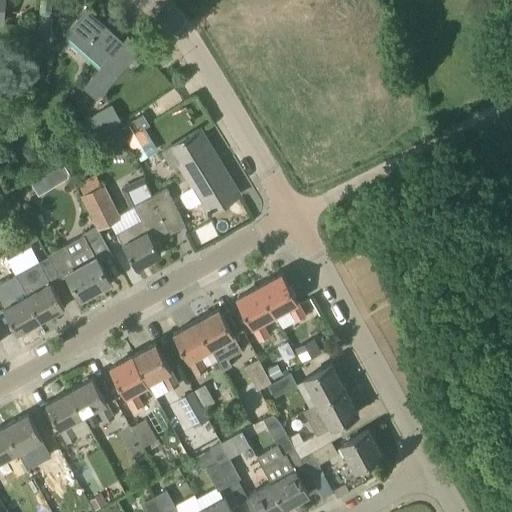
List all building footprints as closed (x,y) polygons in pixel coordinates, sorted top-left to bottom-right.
[(97,99),(108,86),(142,48),(128,35),(122,42),(112,33),(113,32),(86,8),(64,33),(101,66),(83,86),(97,99)] [(49,56),(53,17),(38,15),(34,55),(49,56)] [(143,114),(121,126),(128,137),(149,125),(149,124),(143,114)] [(199,129),(182,139),(164,150),(173,165),(178,161),(209,212),(239,194),(220,163),(217,165),(213,159),(216,157),(199,129)] [(511,164),(486,179),(511,223),(511,164)] [(41,173),(29,180),(38,195),(50,188),(41,173)] [(81,195),(96,225),(98,228),(120,216),(103,183),(81,195)] [(170,233),(185,226),(167,188),(152,195),(170,233)] [(154,241),(170,233),(152,195),(133,204),(141,219),(116,232),(123,244),(136,268),(161,254),(154,241)] [(98,228),(96,225),(75,236),(79,244),(86,241),(89,245),(71,255),(65,244),(47,254),(60,277),(67,274),(80,298),(110,282),(99,262),(112,255),(98,228)] [(64,307),(55,289),(39,261),(16,274),(28,295),(41,319),(64,307)] [(287,307),(295,321),(305,315),(282,273),(259,286),(275,314),(287,307)] [(262,320),(275,314),(259,286),(237,298),(260,340),(270,335),(262,320)] [(41,319),(28,295),(13,303),(5,287),(0,289),(0,301),(17,333),(41,319)] [(241,347),(229,325),(219,308),(196,320),(210,346),(222,339),(230,353),(241,347)] [(198,353),(210,346),(196,320),(173,333),(195,373),(205,367),(198,353)] [(177,382),(165,360),(156,342),(133,355),(147,381),(159,374),(167,388),(177,382)] [(135,387),(147,381),(133,355),(110,368),(132,407),(142,401),(135,387)] [(268,383),(270,382),(265,372),(257,359),(245,366),(257,389),(268,383)] [(317,402),(345,387),(332,363),(304,379),(317,402)] [(277,366),(265,372),(270,382),(282,375),(277,366)] [(270,382),(268,383),(274,395),(296,384),(290,372),(282,375),(270,382)] [(114,417),(102,394),(92,377),(69,390),(83,416),(96,409),(104,423),(114,417)] [(214,401),(204,384),(194,390),(204,407),(214,401)] [(326,430),(341,422),(359,412),(345,387),(317,402),(303,410),(316,434),(304,441),(298,431),(289,436),(295,448),(299,456),(331,439),(326,430)] [(70,423),(83,416),(69,390),(46,403),(67,443),(78,437),(70,423)] [(207,418),(192,392),(178,400),(193,426),(207,418)] [(295,448),(289,436),(281,422),(274,412),(263,418),(277,443),(256,455),(271,482),(285,507),(307,495),(308,495),(309,495),(286,453),(295,448)] [(50,452),(38,430),(28,413),(5,425),(19,451),(32,444),(39,458),(50,452)] [(145,418),(132,426),(143,447),(157,439),(145,418)] [(6,458),(19,451),(5,425),(0,428),(0,472),(3,478),(13,472),(6,458)] [(340,445),(344,452),(354,470),(382,454),(368,429),(340,445)] [(324,473),(319,464),(339,453),(331,439),(299,456),(312,480),(324,473)] [(241,478),(228,456),(221,442),(210,448),(218,462),(230,484),(241,478)] [(218,490),(230,484),(218,462),(206,468),(218,490)] [(276,511),(285,507),(271,482),(248,495),(256,511),(276,511)] [(155,496),(164,511),(178,511),(166,490),(155,496)] [(148,511),(164,511),(155,496),(143,502),(148,511)] [(232,511),(230,507),(224,497),(203,508),(204,511),(232,511)]
